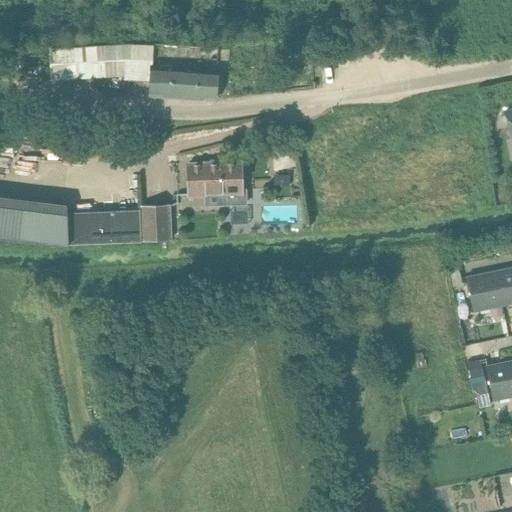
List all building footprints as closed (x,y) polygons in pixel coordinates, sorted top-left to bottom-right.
[(291,26),(292,1),(278,1),(278,26),(291,26)] [(50,49),(50,54),(51,81),(124,76),(123,81),(151,82),(150,97),(214,101),(216,71),(152,67),(153,45),(50,49)] [(292,148),(272,152),(275,171),(295,168),(292,148)] [(246,189),(241,189),(240,163),(187,165),(188,195),(203,195),(205,197),(205,206),(223,205),(247,204),(246,189)] [(0,236),(73,246),(137,243),(135,210),(68,213),(67,209),(0,200),(0,236)] [(135,209),(135,210),(137,243),(171,241),(170,206),(135,209)] [(511,245),(502,248),(504,257),(511,255),(511,245)] [(458,264),(447,266),(451,282),(461,280),(458,264)] [(511,303),(511,267),(495,271),(502,306),(511,303)] [(502,306),(495,271),(466,277),(473,312),(502,306)] [(466,363),(470,379),(482,377),(479,360),(466,363)] [(511,396),(511,360),(485,366),(492,401),(511,396)] [(81,375),(87,401),(97,399),(91,373),(81,375)] [(485,381),(471,383),(474,398),(477,397),(488,395),(485,381)] [(488,395),(477,397),(479,408),(490,406),(488,395)]
